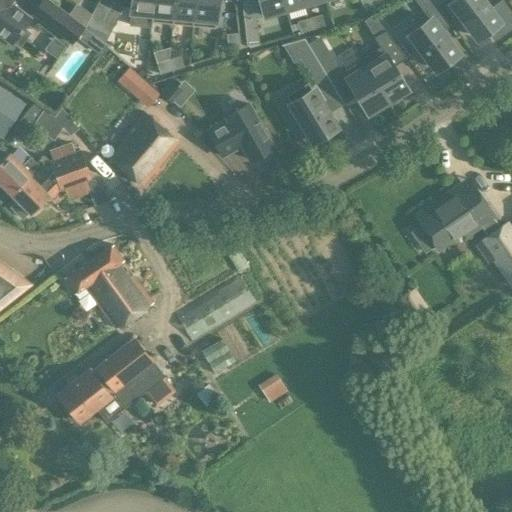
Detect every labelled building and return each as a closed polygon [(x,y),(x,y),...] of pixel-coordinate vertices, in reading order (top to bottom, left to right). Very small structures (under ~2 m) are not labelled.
[(0,0),(0,35),(10,44),(29,19),(8,3),(10,0),(0,0)] [(40,0),(29,15),(69,45),(82,29),(43,0),(40,0)] [(130,0),(129,11),(128,21),(150,24),(150,21),(151,13),(152,13),(153,0),(130,0)] [(173,0),(153,0),(152,13),(151,13),(150,21),(171,23),(173,0)] [(173,0),(171,23),(191,25),(194,0),(173,0)] [(216,0),(194,0),(191,25),(214,27),(216,0)] [(245,0),(241,1),(243,20),(246,44),(258,43),(256,18),(256,17),(263,14),(258,0),(245,0)] [(282,0),(258,0),(263,14),(284,8),(282,0)] [(303,0),(282,0),(284,8),(304,2),(303,0)] [(376,3),(374,0),(359,0),(365,10),(376,4),(376,3)] [(374,0),(376,3),(376,4),(379,9),(393,0),(374,0)] [(436,5),(432,0),(417,0),(427,12),(436,5)] [(450,0),(450,1),(477,37),(498,22),(481,0),(450,0)] [(96,30),(108,8),(97,2),(85,24),(96,30)] [(108,8),(96,30),(107,36),(119,14),(108,8)] [(308,17),(312,29),(324,25),(321,14),(308,17)] [(300,32),(312,29),(308,17),(296,21),(300,32)] [(456,53),(429,17),(402,37),(413,52),(420,47),(436,69),(456,53)] [(227,45),(240,44),(238,32),(226,34),(227,45)] [(299,58),(317,87),(329,80),(303,38),(282,44),(293,62),(299,58)] [(308,45),(317,59),(321,66),(332,60),(319,38),(308,45)] [(360,58),(387,101),(407,89),(381,45),(360,58)] [(168,59),(171,70),(183,67),(180,55),(168,59)] [(367,113),(387,101),(360,58),(340,70),(367,113)] [(171,70),(168,59),(156,62),(159,74),(171,70)] [(306,145),(335,127),(307,81),(285,94),(303,124),(296,128),(306,145)] [(169,104),(181,91),(171,82),(159,95),(169,104)] [(0,135),(2,137),(24,104),(0,88),(0,135)] [(273,142),(264,127),(261,129),(247,103),(224,116),(226,119),(206,130),(220,155),(240,144),(249,159),(258,154),(259,157),(270,151),(269,148),(271,146),(270,144),(273,142)] [(63,125),(53,118),(41,110),(30,127),(31,127),(51,142),(61,127),(63,125)] [(141,185),(177,142),(140,112),(137,116),(139,118),(124,137),(124,138),(108,158),(141,185)] [(21,220),(28,213),(46,195),(49,198),(56,191),(89,178),(79,151),(73,153),(70,144),(49,152),(52,161),(47,162),(31,178),(27,175),(8,193),(16,201),(9,207),(21,220)] [(8,193),(27,175),(29,173),(9,152),(0,160),(0,186),(1,186),(8,193)] [(464,235),(479,225),(491,217),(493,216),(476,192),(476,193),(476,194),(464,202),(454,188),(455,188),(454,187),(439,197),(443,202),(419,220),(415,214),(414,215),(420,224),(410,231),(424,251),(434,244),(437,248),(461,231),(464,235)] [(491,217),(479,225),(486,235),(485,236),(498,255),(493,258),(511,287),(511,286),(511,232),(505,222),(498,227),(491,217)] [(110,244),(63,278),(73,293),(82,287),(112,331),(151,304),(120,260),(121,260),(110,244)] [(0,304),(28,282),(0,262),(0,304)] [(190,340),(255,301),(240,275),(176,314),(190,340)] [(78,421),(94,408),(104,421),(124,405),(143,390),(155,405),(174,391),(162,376),(132,338),(90,371),(88,369),(57,394),(78,421)] [(272,374),(250,390),(264,409),(286,392),(272,374)]
